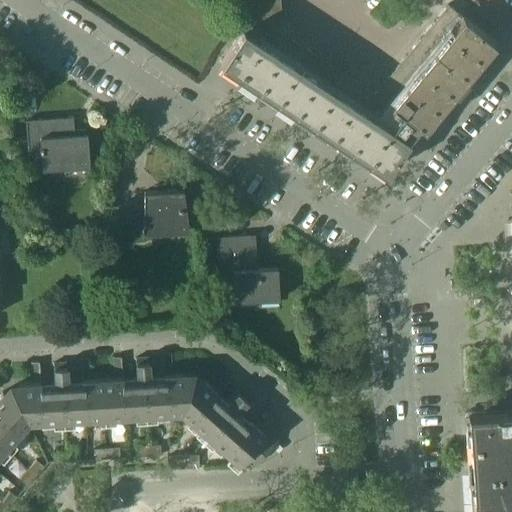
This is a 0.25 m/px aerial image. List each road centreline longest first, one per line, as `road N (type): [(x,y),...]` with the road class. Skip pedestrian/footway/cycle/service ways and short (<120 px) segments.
road 1 (residential): [(395,250),(11,0)]
road 2 (residential): [(0,343),(210,333),(302,412),(304,478)]
road 3 (residential): [(408,474),(395,250)]
road 4 (residential): [(304,478),(146,484),(111,511)]
road 5 (residential): [(395,250),(511,112)]
